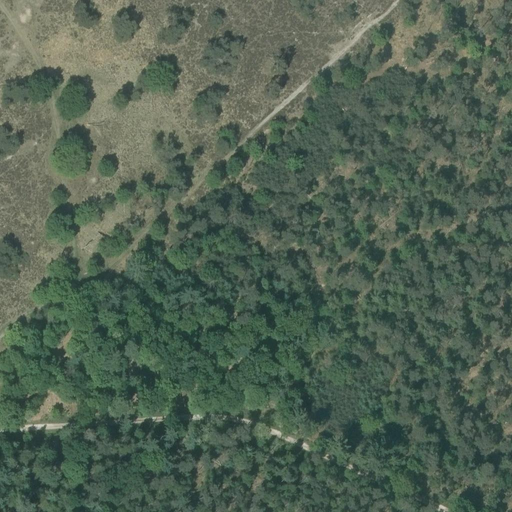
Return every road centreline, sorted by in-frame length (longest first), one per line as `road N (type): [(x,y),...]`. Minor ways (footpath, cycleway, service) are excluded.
road 1 (track): [(43,427),(197,416),(250,422),(452,511)]
road 2 (track): [(66,305),(62,192),(47,95),(0,13)]
